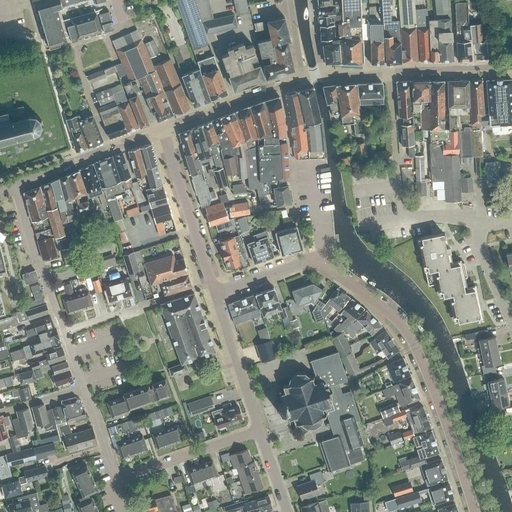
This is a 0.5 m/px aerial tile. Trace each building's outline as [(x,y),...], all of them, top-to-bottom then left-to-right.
[(31,0),(33,4),(36,15),(39,14),(57,9),(62,8),(62,7),(66,6),(66,5),(75,3),(84,0),(31,0)] [(208,43),(205,34),(195,6),(192,0),(175,0),(193,49),(208,43)] [(193,0),(206,34),(221,30),(237,26),(234,15),(234,13),(217,18),(213,19),(208,0),(232,0),(236,15),(248,12),(248,11),(247,4),(245,0),(193,0)] [(340,0),(341,3),(341,8),(342,24),(338,24),(338,36),(339,36),(339,39),(338,39),(340,63),(361,64),(359,36),(362,35),(360,0),(340,0)] [(398,21),(391,22),(389,0),(381,0),(386,64),(401,63),(398,21)] [(398,0),(401,29),(402,63),(418,62),(415,29),(414,11),(413,0),(398,0)] [(434,0),(437,19),(438,61),(452,61),(450,18),(449,18),(447,0),(434,0)] [(467,2),(454,3),(457,42),(456,42),(457,60),(471,60),(469,41),(467,2)] [(335,8),(341,8),(341,3),(335,3),(335,5),(331,5),(317,6),(319,16),(335,16),(335,8)] [(57,9),(39,14),(49,49),(67,44),(57,9)] [(108,10),(98,13),(101,23),(111,20),(108,10)] [(420,11),(414,11),(415,29),(417,29),(420,62),(429,61),(427,20),(426,10),(420,11)] [(96,14),(72,21),(73,24),(67,26),(72,43),(102,34),(96,14)] [(319,16),(319,26),(333,25),(336,25),(335,16),(319,16)] [(270,39),(258,42),(257,42),(261,57),(268,54),(269,61),(262,64),(265,78),(265,79),(293,70),(287,41),(290,41),(284,17),(267,21),(266,21),(270,39)] [(437,19),(427,20),(429,61),(438,61),(437,19)] [(111,20),(101,23),(104,33),(108,32),(114,31),(111,20)] [(254,24),(256,32),(265,30),(263,22),(254,24)] [(473,48),(474,60),(489,59),(487,42),(487,41),(483,42),(482,23),(471,24),(471,43),(473,43),(473,48)] [(370,40),(371,64),(383,64),(381,24),(369,24),(370,40)] [(334,39),(333,25),(319,26),(321,40),(328,40),(334,39)] [(136,30),(112,41),(116,50),(122,63),(130,81),(138,78),(147,97),(157,121),(173,114),(163,91),(164,90),(174,114),(190,108),(170,59),(168,60),(157,64),(156,62),(153,63),(162,85),(160,86),(150,61),(150,60),(141,39),(140,39),(136,30)] [(334,39),(328,40),(321,40),(325,63),(339,63),(338,39),(334,39)] [(159,54),(153,40),(144,43),(150,58),(159,54)] [(175,58),(181,56),(178,47),(171,49),(175,58)] [(231,85),(232,85),(233,90),(241,87),(241,88),(257,82),(257,81),(265,79),(263,74),(260,64),(255,66),(253,60),(257,58),(253,48),(246,51),(244,47),(238,49),(228,53),(229,57),(222,60),(226,70),(227,70),(229,75),(228,76),(231,85)] [(204,83),(210,100),(227,94),(218,69),(213,56),(198,61),(197,62),(204,83)] [(114,66),(119,77),(126,74),(121,63),(114,66)] [(103,70),(106,76),(116,71),(114,66),(104,70),(103,70)] [(199,69),(182,76),(187,90),(194,106),(209,100),(203,83),(199,69)] [(87,76),(90,84),(106,77),(103,70),(102,71),(87,76)] [(482,80),(468,81),(470,105),(469,105),(468,81),(447,81),(448,123),(448,128),(449,131),(457,131),(459,155),(459,157),(463,157),(464,163),(470,163),(470,157),(475,156),(483,156),(482,153),(481,141),(480,126),(480,116),(484,115),(482,80)] [(488,115),(484,115),(480,116),(480,126),(489,125),(489,126),(511,124),(511,90),(511,80),(486,81),(488,115)] [(411,103),(412,110),(413,110),(414,126),(421,126),(421,108),(429,108),(429,100),(428,81),(411,82),(412,103),(411,103)] [(421,108),(421,126),(421,130),(429,129),(429,144),(431,182),(444,181),(445,202),(461,202),(458,152),(457,131),(449,131),(448,128),(443,129),(443,81),(428,81),(429,100),(429,108),(421,108)] [(412,131),(412,110),(411,103),(411,82),(396,82),(398,112),(397,112),(398,118),(402,117),(403,125),(400,126),(401,146),(408,146),(408,157),(414,157),(412,131)] [(136,95),(130,83),(124,86),(129,98),(131,105),(140,127),(148,124),(137,95),(136,95)] [(382,97),(381,83),(357,84),(359,104),(383,103),(382,97)] [(336,85),(340,115),(341,116),(340,116),(342,125),(353,123),(355,134),(366,133),(362,112),(359,112),(355,84),(336,85)] [(332,117),(340,115),(336,85),(323,87),(328,107),(330,106),(332,117)] [(313,87),(298,92),(305,124),(308,159),(324,158),(321,121),(313,87)] [(120,112),(127,132),(139,128),(128,102),(123,90),(112,94),(110,88),(95,94),(100,106),(115,100),(115,101),(120,112)] [(290,126),(295,159),(307,159),(304,123),(297,91),(284,95),(290,126)] [(277,136),(285,135),(284,119),(279,96),(262,101),(263,103),(271,135),(272,137),(273,144),(278,143),(277,136)] [(98,108),(102,119),(110,139),(127,133),(119,112),(115,101),(100,107),(98,108)] [(262,101),(249,106),(258,137),(257,137),(257,145),(259,169),(259,180),(260,180),(260,182),(286,177),(289,177),(287,142),(278,143),(273,144),(272,137),(271,135),(263,103),(262,103),(262,101)] [(247,149),(244,150),(248,189),(256,188),(260,188),(260,182),(260,180),(259,180),(259,169),(257,145),(257,137),(248,106),(236,111),(247,149)] [(15,109),(6,112),(5,109),(4,110),(5,114),(0,115),(0,145),(3,145),(4,147),(5,146),(5,145),(13,142),(13,144),(15,144),(14,142),(22,140),(23,142),(24,141),(24,140),(32,137),(32,139),(34,139),(33,137),(38,134),(40,135),(41,134),(39,133),(41,128),(43,129),(43,127),(41,127),(40,122),(41,121),(41,120),(39,121),(35,118),(36,117),(35,116),(34,118),(28,118),(28,116),(27,116),(27,118),(25,119),(24,117),(22,107),(16,109),(15,109)] [(226,175),(236,173),(237,173),(238,178),(247,177),(244,153),(242,140),(242,137),(240,132),(234,112),(220,118),(211,122),(218,144),(219,143),(221,150),(220,150),(226,175)] [(69,130),(79,127),(88,148),(103,142),(93,116),(81,120),(79,115),(66,120),(69,130)] [(213,168),(213,169),(216,178),(219,188),(227,186),(216,148),(212,145),(218,143),(210,122),(201,126),(209,156),(212,154),(215,161),(214,161),(216,167),(213,168)] [(199,159),(201,166),(210,163),(211,169),(213,169),(213,168),(216,167),(214,161),(215,161),(212,154),(209,156),(201,126),(190,130),(199,159)] [(79,127),(69,130),(71,137),(76,153),(87,148),(80,130),(79,127)] [(208,193),(190,130),(184,132),(179,134),(201,207),(209,205),(208,200),(210,199),(210,198),(208,193)] [(139,147),(150,188),(162,185),(151,143),(139,147)] [(354,144),(356,156),(366,155),(364,143),(354,144)] [(146,174),(139,148),(128,151),(136,177),(146,174)] [(122,153),(112,157),(119,179),(120,179),(122,184),(123,190),(133,186),(131,182),(122,153)] [(415,182),(424,182),(423,156),(414,156),(415,182)] [(476,175),(484,175),(483,156),(475,156),(476,175)] [(93,164),(108,206),(113,222),(121,219),(125,218),(121,207),(122,207),(117,195),(124,193),(122,188),(119,179),(112,157),(93,164)] [(340,159),(342,169),(354,167),(352,157),(340,159)] [(108,206),(93,164),(79,170),(88,199),(96,197),(99,196),(103,208),(108,206)] [(498,168),(485,169),(486,183),(499,182),(498,168)] [(67,175),(74,198),(78,213),(79,218),(83,217),(82,213),(90,211),(88,201),(79,203),(78,196),(85,193),(79,171),(67,175)] [(67,175),(58,179),(66,209),(60,210),(59,210),(62,223),(63,223),(71,222),(71,220),(79,218),(78,213),(74,198),(67,175)] [(287,186),(286,177),(260,182),(260,188),(256,188),(258,196),(264,195),(274,193),(277,206),(291,203),(287,186)] [(58,179),(51,183),(56,207),(61,224),(63,223),(62,223),(59,210),(60,210),(66,209),(58,179)] [(56,207),(51,183),(40,187),(55,238),(64,235),(61,224),(56,207)] [(162,185),(150,188),(145,189),(155,223),(172,218),(162,185)] [(32,222),(35,233),(51,228),(40,187),(23,193),(32,222)] [(247,202),(228,206),(230,217),(249,214),(247,202)] [(206,214),(209,225),(228,219),(224,208),(222,203),(205,208),(207,213),(206,214)] [(282,219),(283,225),(295,222),(293,216),(282,219)] [(234,221),(239,234),(249,230),(244,217),(234,221)] [(117,233),(125,231),(121,219),(113,222),(117,233)] [(232,219),(223,222),(225,229),(235,226),(232,219)] [(275,229),(267,232),(269,241),(277,239),(281,254),(291,252),(290,251),(302,248),(296,226),(275,232),(275,229)] [(51,228),(35,233),(37,241),(42,260),(57,255),(51,237),(54,236),(51,228)] [(121,244),(128,242),(125,231),(117,233),(121,244)] [(269,241),(267,232),(266,231),(253,236),(255,241),(247,244),(254,264),(273,257),(268,241),(269,241)] [(455,316),(457,322),(479,318),(473,289),(464,291),(461,279),(467,278),(464,263),(449,266),(447,253),(450,252),(449,246),(446,247),(443,233),(421,238),(422,244),(419,244),(424,266),(426,266),(427,270),(425,271),(428,286),(437,284),(439,292),(441,291),(443,297),(451,295),(452,300),(449,300),(453,317),(455,316)] [(220,250),(222,254),(237,250),(236,248),(242,247),(238,236),(234,238),(233,237),(219,242),(221,250),(220,250)] [(62,250),(65,265),(78,262),(74,247),(62,250)] [(237,250),(222,254),(224,261),(225,261),(227,269),(240,265),(237,258),(242,256),(246,259),(242,247),(236,248),(237,250)] [(122,255),(128,274),(139,271),(133,252),(122,255)] [(173,255),(144,264),(151,285),(188,274),(183,259),(175,261),(173,255)] [(116,256),(103,260),(105,268),(118,264),(116,256)] [(75,272),(77,278),(89,274),(87,268),(75,272)] [(22,275),(23,278),(25,284),(38,280),(35,271),(22,275)] [(111,274),(114,281),(115,281),(120,298),(131,295),(128,284),(126,278),(121,279),(118,272),(111,274)] [(191,287),(187,275),(160,283),(164,295),(191,287)] [(101,291),(98,280),(92,282),(95,293),(101,291)] [(103,283),(104,285),(109,302),(120,298),(115,281),(114,281),(104,284),(104,282),(103,283)] [(291,290),(297,306),(310,301),(314,303),(316,299),(322,290),(312,283),(291,290)] [(64,285),(67,295),(73,293),(70,284),(64,285)] [(281,319),(283,318),(286,317),(283,308),(281,308),(273,288),(255,294),(263,315),(278,309),(281,319)] [(337,289),(329,298),(321,309),(324,318),(331,309),(327,307),(329,304),(338,311),(342,307),(349,298),(337,289)] [(88,291),(75,295),(80,310),(93,306),(88,291)] [(181,364),(168,368),(171,376),(187,370),(184,363),(215,352),(193,293),(160,305),(181,364)] [(80,310),(75,295),(62,299),(67,314),(80,310)] [(233,303),(228,305),(235,324),(260,315),(253,295),(233,303)] [(19,323),(49,313),(44,297),(27,303),(29,309),(16,314),(19,323)] [(324,304),(316,299),(314,303),(316,305),(311,312),(316,323),(324,320),(320,310),(324,304)] [(340,333),(344,329),(355,318),(356,318),(363,309),(351,299),(344,309),(341,313),(347,318),(336,329),(340,333)] [(355,318),(344,329),(351,337),(363,326),(372,335),(381,326),(366,311),(357,319),(356,318),(355,318)] [(0,320),(0,329),(0,331),(19,324),(16,315),(0,320)] [(27,337),(38,333),(55,328),(54,328),(50,317),(33,323),(35,328),(25,331),(27,337)] [(289,322),(292,329),(297,327),(295,320),(289,322)] [(58,339),(55,328),(38,333),(41,341),(23,347),(26,357),(61,346),(58,339)] [(477,348),(479,354),(497,350),(495,337),(488,338),(487,330),(474,333),(476,341),(478,341),(480,348),(477,348)] [(385,331),(374,339),(369,343),(375,351),(380,347),(387,358),(398,351),(385,331)] [(331,338),(340,356),(350,351),(341,333),(331,338)] [(256,345),(261,362),(276,357),(271,340),(256,345)] [(45,354),(47,359),(38,362),(40,367),(65,359),(62,349),(45,354)] [(481,366),(483,374),(495,372),(494,364),(500,363),(497,350),(479,354),(480,359),(482,358),(484,366),(481,366)] [(331,428),(334,437),(317,442),(327,472),(364,460),(360,449),(363,448),(361,444),(362,444),(355,421),(359,420),(350,391),(341,394),(338,383),(347,381),(337,352),(310,361),(315,375),(310,377),(304,372),(296,372),(289,377),(287,384),(282,386),(284,392),(281,394),(279,389),(278,390),(280,397),(276,398),(278,403),(275,404),(279,414),(281,413),(283,418),(287,417),(289,424),(290,423),(289,419),(292,418),(295,425),(299,423),(305,427),(314,428),(320,423),(323,415),(326,414),(329,423),(326,425),(327,429),(331,428)] [(360,370),(352,353),(341,358),(349,375),(360,370)] [(386,365),(393,383),(410,375),(402,358),(386,365)] [(25,367),(22,359),(13,362),(16,369),(25,367)] [(38,361),(30,364),(32,370),(40,367),(38,362),(38,361)] [(52,375),(55,386),(72,381),(66,362),(52,367),(54,375),(52,375)] [(18,375),(21,385),(35,381),(32,370),(18,375)] [(486,390),(487,395),(506,391),(503,378),(497,380),(495,372),(483,374),(485,383),(487,382),(489,390),(486,390)] [(419,399),(411,379),(389,387),(382,390),(385,398),(395,394),(400,406),(419,399)] [(165,380),(123,394),(124,397),(107,403),(112,418),(129,412),(128,409),(170,395),(165,380)] [(357,384),(351,387),(357,399),(362,397),(357,384)] [(31,399),(28,387),(12,391),(13,397),(19,396),(20,402),(31,399)] [(506,391),(487,395),(488,400),(491,400),(492,407),(490,408),(491,416),(504,414),(503,406),(509,405),(506,391)] [(214,407),(210,396),(187,404),(191,415),(214,407)] [(60,401),(64,417),(54,420),(56,425),(86,416),(84,409),(83,409),(81,401),(75,398),(60,401)] [(379,410),(382,418),(399,412),(396,403),(379,410)] [(43,424),(46,431),(56,428),(52,412),(46,414),(44,405),(32,408),(36,426),(43,424)] [(398,419),(406,416),(411,430),(401,434),(403,439),(413,436),(412,433),(430,427),(422,407),(418,408),(417,405),(396,413),(391,415),(393,421),(398,419)] [(60,406),(51,408),(54,420),(64,417),(60,406)] [(241,420),(239,416),(241,415),(238,407),(221,412),(221,410),(212,413),(217,428),(226,425),(241,420)] [(13,423),(17,438),(27,436),(27,428),(33,427),(28,409),(16,412),(19,421),(13,423)] [(2,416),(0,416),(0,438),(8,437),(5,426),(10,424),(7,416),(2,417),(2,416)] [(177,425),(165,430),(170,445),(182,440),(177,425)] [(64,437),(68,452),(97,443),(92,428),(64,437)] [(170,445),(165,430),(152,434),(157,449),(170,445)] [(418,456),(407,460),(399,463),(402,471),(410,468),(426,463),(424,457),(439,453),(431,430),(418,435),(412,437),(418,456)] [(388,436),(391,445),(402,441),(399,432),(388,436)] [(142,435),(129,440),(134,455),(147,451),(142,435)] [(134,455),(129,440),(117,444),(122,459),(134,455)] [(0,456),(0,478),(5,497),(21,492),(19,484),(48,476),(45,465),(24,471),(25,476),(17,478),(17,479),(12,481),(9,467),(47,457),(46,455),(56,453),(53,443),(16,452),(11,454),(11,453),(5,455),(0,456)] [(20,451),(18,443),(11,445),(13,452),(20,451)] [(234,469),(236,468),(236,467),(251,462),(247,449),(229,455),(234,469)] [(420,465),(424,476),(427,486),(435,483),(447,480),(440,459),(428,463),(420,465)] [(212,461),(199,466),(204,481),(217,477),(212,461)] [(236,467),(236,468),(240,480),(258,474),(254,461),(251,462),(236,467)] [(97,490),(86,466),(72,472),(83,496),(76,499),(78,503),(77,504),(80,511),(97,511),(91,497),(90,498),(88,494),(97,490)] [(204,481),(199,466),(187,470),(192,485),(204,481)] [(311,481),(296,486),(301,500),(318,494),(315,485),(324,482),(320,471),(309,475),(311,481)] [(258,474),(240,480),(245,494),(263,488),(258,474)] [(428,488),(384,502),(388,511),(421,501),(418,494),(427,492),(431,505),(437,503),(453,498),(448,482),(428,488)] [(405,484),(392,489),(394,498),(408,493),(405,484)] [(231,489),(224,491),(228,502),(235,499),(231,489)] [(7,511),(8,511),(24,511),(30,510),(30,511),(43,511),(48,511),(46,504),(34,507),(30,494),(12,499),(13,503),(7,505),(8,506),(6,508),(7,511)] [(140,504),(142,511),(146,511),(157,509),(157,511),(176,511),(173,500),(169,502),(168,496),(170,496),(170,495),(154,500),(140,504)] [(247,500),(233,505),(223,508),(224,511),(231,511),(243,509),(243,511),(263,511),(272,508),(268,496),(248,502),(247,500)] [(317,502),(300,507),(301,511),(328,511),(325,500),(318,503),(317,502)] [(368,511),(367,501),(352,503),(352,511),(368,511)]
